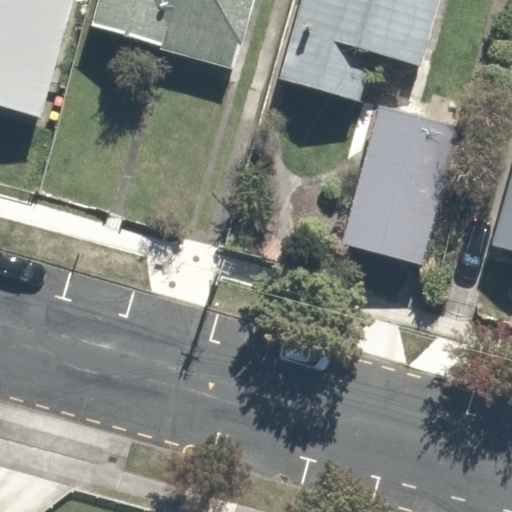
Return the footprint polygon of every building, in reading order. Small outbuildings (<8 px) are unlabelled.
[(69,0),(0,0),(0,114),(42,124),(69,0)] [(249,0),(81,0),(73,29),(228,75),(249,0)] [(358,67),(420,84),(442,0),(288,0),(266,80),(348,103),(358,67)] [(455,128),(372,105),(334,241),(417,264),(455,128)] [(511,145),(481,246),(511,255),(511,145)]
